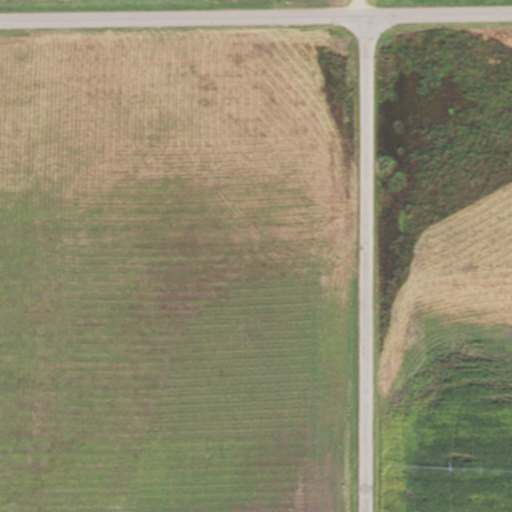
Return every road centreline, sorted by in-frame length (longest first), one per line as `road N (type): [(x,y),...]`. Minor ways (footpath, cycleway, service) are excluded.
road 1 (residential): [(511,13),(0,20)]
road 2 (residential): [(366,511),(367,16)]
